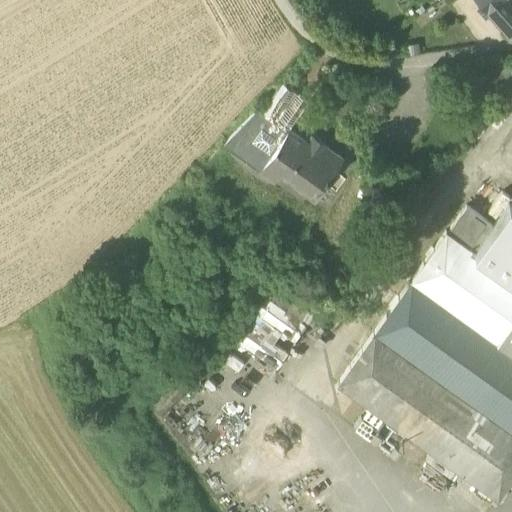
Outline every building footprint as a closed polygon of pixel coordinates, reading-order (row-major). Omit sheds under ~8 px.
[(478,0),(509,34),(511,33),(511,6),(506,0),(478,0)] [(483,83),(503,97),(511,84),(511,69),(500,61),(483,83)] [(281,82),(276,90),(289,100),(274,121),(287,129),(288,128),(307,100),(295,91),(281,82)] [(274,122),(274,121),(289,100),(276,90),(261,111),(260,112),(274,122)] [(259,169),(259,168),(287,129),(274,121),(274,122),(260,112),(261,111),(257,107),(222,143),(230,148),(230,153),(240,160),(246,159),(249,162),(250,167),(253,170),(259,169)] [(288,128),(287,129),(259,168),(274,179),(277,174),(281,169),(314,192),(325,177),(326,179),(327,178),(342,157),(325,145),(325,144),(325,143),(310,133),(305,140),(288,128)] [(281,169),(277,174),(314,200),(330,182),(327,178),(326,179),(325,177),(314,192),(281,169)] [(445,229),(511,276),(511,204),(506,201),(490,223),(464,204),(445,229)] [(511,276),(445,229),(411,278),(511,350),(511,276)] [(511,350),(411,278),(372,332),(511,432),(511,350)] [(339,300),(348,306),(356,294),(346,289),(339,300)] [(496,496),(511,474),(511,432),(372,332),(337,382),(496,496)] [(406,433),(367,405),(360,414),(399,443),(406,433)] [(392,453),(399,443),(360,415),(353,425),(392,453)]
